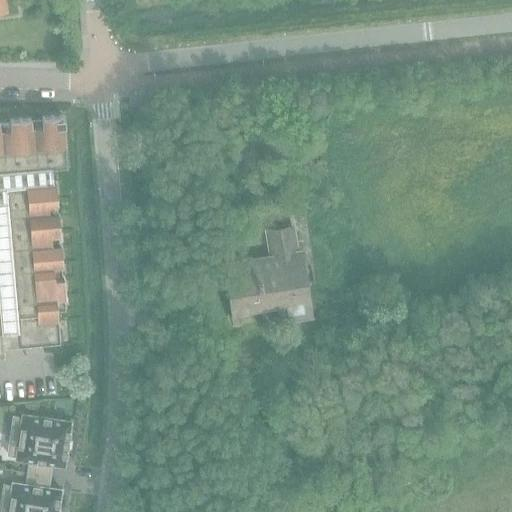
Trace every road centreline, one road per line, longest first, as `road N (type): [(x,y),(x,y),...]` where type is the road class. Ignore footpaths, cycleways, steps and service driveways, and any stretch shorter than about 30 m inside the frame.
road 1 (unclassified): [(106,511),(120,326),(100,79)]
road 2 (residential): [(100,79),(147,63),(511,21)]
